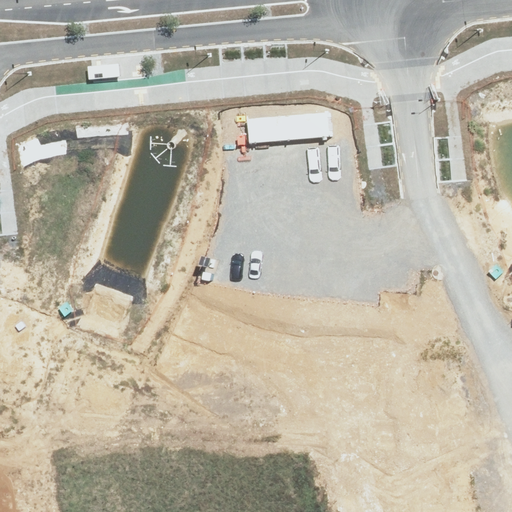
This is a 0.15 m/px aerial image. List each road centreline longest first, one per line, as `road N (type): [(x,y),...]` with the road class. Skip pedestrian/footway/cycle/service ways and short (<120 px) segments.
road 1 (residential): [(392,17),(401,37),(464,511)]
road 2 (unknown): [(0,350),(436,296)]
road 3 (tertiary): [(392,17),(0,56)]
road 4 (tertiary): [(511,5),(392,17)]
